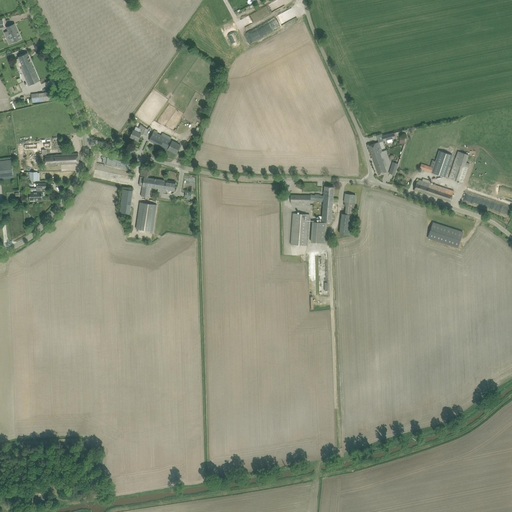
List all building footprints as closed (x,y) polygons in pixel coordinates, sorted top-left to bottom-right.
[(293,9),(264,22),(267,27),(270,26),(272,31),(282,27),(280,23),(284,21),(285,22),(297,17),(293,9)] [(16,21),(20,30),(25,28),(21,19),(16,21)] [(15,23),(6,27),(9,33),(8,34),(11,39),(13,43),(22,39),(15,23)] [(27,53),(23,55),(18,57),(22,65),(19,66),(28,86),(40,81),(27,53)] [(52,92),(48,92),(31,94),(32,103),(53,100),(52,92)] [(146,128),(141,125),(139,128),(141,129),(139,133),(134,130),(130,137),(138,140),(141,134),(143,135),(146,128)] [(149,140),(151,142),(176,154),(181,145),(170,140),(171,137),(162,133),(161,135),(153,131),(149,140)] [(382,136),(384,141),(395,138),(394,133),(382,136)] [(368,146),(373,160),(381,157),(379,153),(382,152),(379,142),(368,146)] [(466,162),(469,154),(470,152),(472,152),(472,151),(463,148),(461,152),(458,151),(449,178),(463,183),(468,167),(469,163),(466,162)] [(428,171),(432,172),(445,177),(452,155),(439,151),(436,161),(432,160),(430,166),(421,163),(420,168),(428,171)] [(78,153),(61,154),(56,154),(56,155),(45,156),(46,165),(79,163),(78,153)] [(381,157),(373,160),(378,174),(387,171),(381,157)] [(13,177),(11,160),(0,161),(0,175),(0,176),(0,179),(13,177)] [(390,172),(395,174),(398,164),(393,162),(390,172)] [(29,172),(29,179),(29,181),(39,180),(39,177),(39,172),(37,172),(29,172)] [(133,185),(134,179),(110,174),(109,180),(133,185)] [(174,191),(175,187),(176,182),(140,176),(139,185),(143,186),(141,196),(149,197),(151,187),(159,188),(158,192),(166,193),(166,189),(174,191)] [(454,191),(430,183),(431,181),(423,178),(422,180),(419,179),(418,182),(417,182),(414,190),(450,201),(454,191)] [(38,192),(34,192),(29,192),(30,200),(42,200),(41,188),(46,188),(46,183),(37,183),(38,192)] [(315,194),(314,201),(324,202),(322,221),(332,222),(334,187),(325,186),(324,196),(320,196),(321,195),(315,194)] [(119,213),(129,214),(133,191),(123,189),(119,213)] [(345,194),(344,202),(346,202),(355,203),(356,195),(345,194)] [(310,203),(311,196),(291,195),(290,203),(310,203)] [(136,229),(153,231),(157,205),(140,202),(136,229)] [(355,203),(346,202),(345,214),(342,213),(339,233),(351,235),(351,230),(354,230),(356,215),(353,214),(355,203)] [(291,244),(307,245),(310,214),(293,213),(291,244)] [(311,242),(326,243),(327,222),(312,221),(311,242)] [(433,222),(428,238),(458,247),(463,232),(433,222)]
